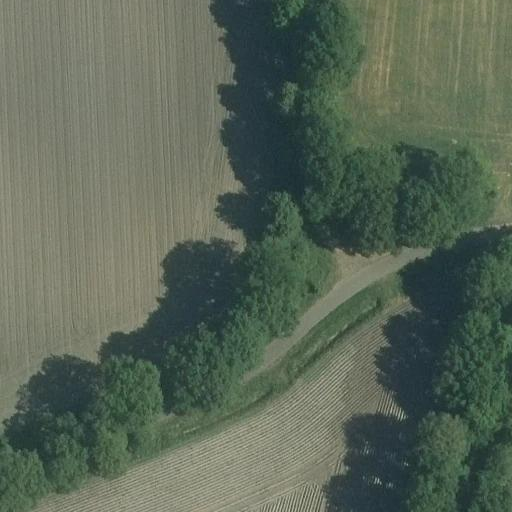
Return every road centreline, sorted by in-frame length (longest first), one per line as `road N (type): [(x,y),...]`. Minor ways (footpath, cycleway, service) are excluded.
road 1 (unclassified): [(0,473),(224,386),(394,260),(511,234)]
road 2 (track): [(319,0),(313,206),(363,283)]
road 3 (track): [(511,361),(470,511)]
